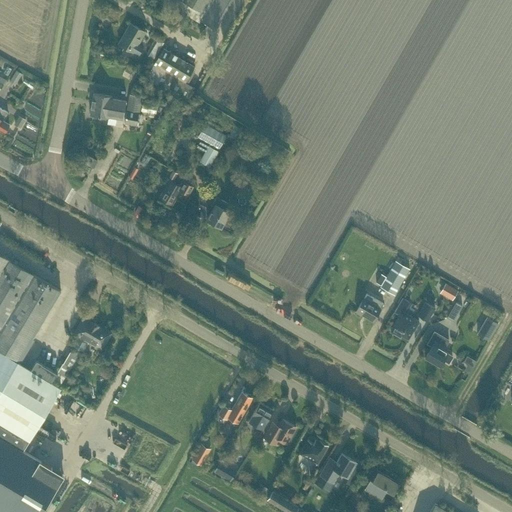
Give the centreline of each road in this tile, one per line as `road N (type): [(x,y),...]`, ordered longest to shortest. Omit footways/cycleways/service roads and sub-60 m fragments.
road 1 (unclassified): [(511,511),(0,213)]
road 2 (unclassified): [(511,453),(47,183)]
road 3 (unclassified): [(47,183),(82,0)]
